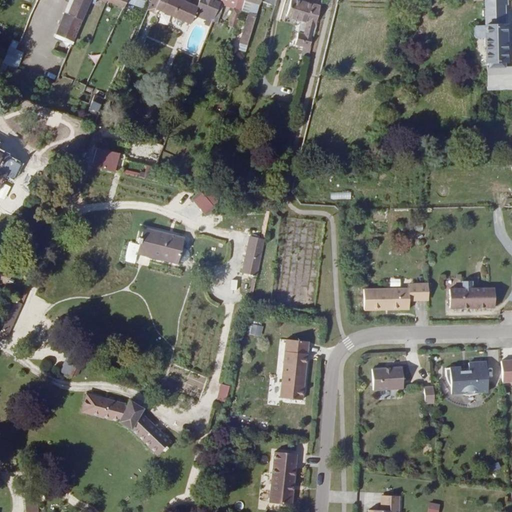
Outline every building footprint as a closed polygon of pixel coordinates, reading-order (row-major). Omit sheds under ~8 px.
[(74,0),(68,14),(65,13),(56,35),(73,41),(90,1),(90,0),(74,0)] [(180,0),(151,0),(147,10),(154,12),(156,8),(191,23),(194,14),(197,7),(180,0)] [(220,4),(210,0),(199,0),(197,7),(194,14),(213,22),(213,21),(220,5),(220,4)] [(229,26),(236,28),(244,0),(220,0),(220,4),(236,9),(235,10),(234,10),(229,26)] [(255,18),(260,1),(260,0),(245,0),(252,2),(248,16),(255,18)] [(316,25),(320,6),(296,0),(290,0),(286,17),(307,22),(316,25)] [(485,38),(486,62),(489,62),(503,61),(506,62),(504,0),(484,0),(485,26),(476,26),(474,28),(474,36),(476,38),(485,38)] [(223,6),(220,5),(213,21),(217,23),(223,6)] [(247,45),(255,18),(248,16),(240,43),(247,45)] [(310,48),(316,25),(307,22),(304,34),(298,33),(295,44),(310,48)] [(21,41),(20,42),(12,39),(6,55),(1,64),(16,70),(27,46),(28,46),(28,44),(21,41)] [(487,90),(511,88),(511,67),(487,68),(487,90)] [(98,112),(104,99),(95,95),(89,108),(98,112)] [(234,125),(238,114),(228,111),(224,122),(234,125)] [(122,118),(114,113),(111,119),(118,124),(122,118)] [(115,172),(120,154),(97,149),(92,166),(115,172)] [(12,178),(19,165),(4,157),(4,156),(0,154),(0,181),(1,179),(5,181),(6,180),(8,176),(12,178)] [(86,164),(80,162),(66,194),(72,197),(86,164)] [(70,175),(56,170),(49,185),(63,190),(70,175)] [(10,187),(3,184),(0,189),(0,198),(4,200),(10,187)] [(211,195),(203,194),(194,201),(204,213),(217,202),(217,200),(211,195)] [(184,238),(143,228),(141,238),(139,238),(138,243),(139,243),(137,253),(178,264),(179,261),(184,262),(186,261),(188,259),(189,257),(189,254),(188,252),(187,250),(182,248),(184,238)] [(257,276),(265,239),(250,236),(242,273),(257,276)] [(494,288),(472,289),(472,281),(462,281),(462,289),(449,289),(449,308),(494,308),(494,288)] [(427,284),(408,284),(408,289),(409,301),(428,300),(427,284)] [(364,310),(409,309),(409,301),(408,289),(363,290),(364,310)] [(22,304),(8,297),(0,315),(0,329),(8,334),(22,304)] [(252,323),(249,333),(261,336),(263,326),(252,323)] [(302,400),(308,342),(286,340),(280,398),(302,400)] [(78,362),(68,357),(61,372),(70,377),(78,362)] [(511,360),(501,362),(502,382),(511,381),(511,360)] [(469,371),(460,371),(460,368),(445,368),(446,377),(447,381),(449,385),(450,387),(451,394),(459,394),(464,395),(466,396),(469,396),(473,395),(477,394),(481,392),(487,391),(486,362),(468,363),(469,371)] [(373,390),(403,388),(401,367),(372,369),(373,390)] [(272,396),(280,396),(280,382),(272,382),(272,396)] [(229,387),(221,385),(217,400),(225,402),(229,387)] [(424,387),(425,403),(434,403),(433,387),(424,387)] [(166,447),(171,442),(140,413),(143,409),(130,402),(128,406),(87,395),(82,411),(116,421),(134,432),(158,455),(163,451),(164,452),(167,448),(166,447)] [(291,505),(297,454),(274,452),(269,503),(291,505)] [(486,466),(489,472),(500,467),(497,461),(486,466)] [(382,496),(382,511),(377,511),(395,511),(399,511),(399,496),(382,496)] [(425,511),(437,511),(440,505),(429,502),(425,511)]
